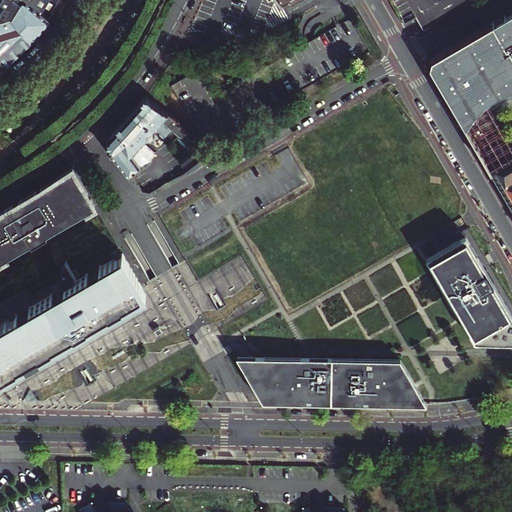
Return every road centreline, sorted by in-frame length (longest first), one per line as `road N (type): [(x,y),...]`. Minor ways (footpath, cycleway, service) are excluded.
road 1 (residential): [(134,217),(405,56)]
road 2 (secondary): [(511,412),(422,427),(243,423)]
road 3 (secondary): [(244,442),(432,445),(511,434)]
road 4 (secondary): [(0,437),(244,442)]
road 5 (secondary): [(243,423),(0,418)]
road 6 (residential): [(134,217),(234,387),(243,423)]
road 7 (residential): [(511,241),(405,56)]
road 8 (primary): [(83,134),(149,56),(179,0)]
road 9 (primary): [(88,0),(37,61),(0,90)]
